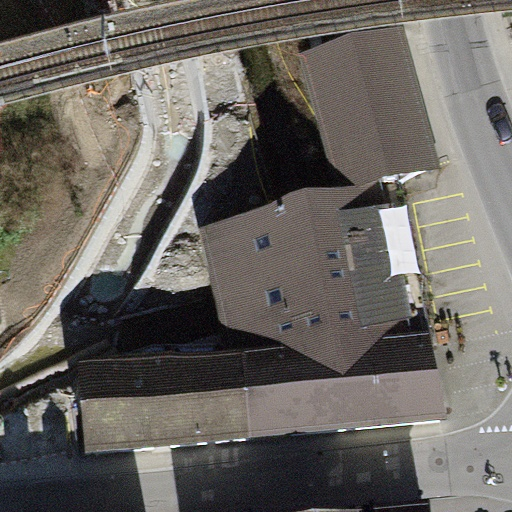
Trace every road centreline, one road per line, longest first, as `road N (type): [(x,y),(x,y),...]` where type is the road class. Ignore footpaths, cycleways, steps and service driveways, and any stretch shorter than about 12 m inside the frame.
road 1 (unclassified): [(0,508),(511,468)]
road 2 (secondary): [(511,191),(468,71),(452,0)]
